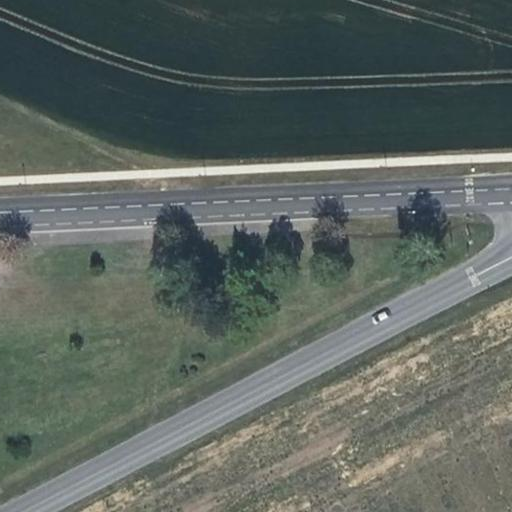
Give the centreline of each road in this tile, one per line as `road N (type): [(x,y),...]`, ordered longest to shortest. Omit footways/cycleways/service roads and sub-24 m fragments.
road 1 (tertiary): [(511,191),(0,210)]
road 2 (residential): [(186,430),(511,259)]
road 3 (track): [(174,202),(0,109)]
road 4 (residential): [(31,511),(186,430)]
